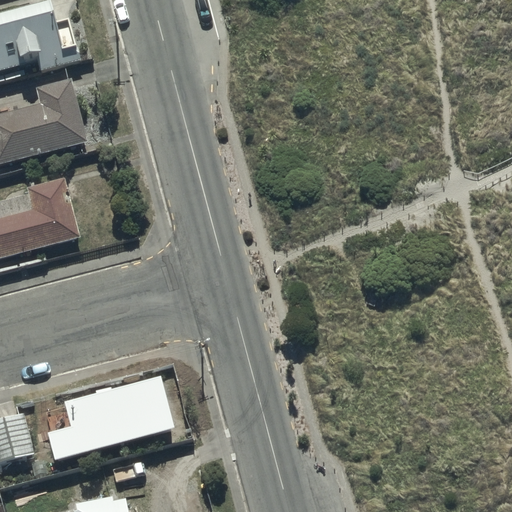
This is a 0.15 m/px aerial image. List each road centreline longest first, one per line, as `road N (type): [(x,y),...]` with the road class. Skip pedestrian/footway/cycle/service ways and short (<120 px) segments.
road 1 (tertiary): [(153,0),(227,277)]
road 2 (tertiary): [(227,277),(289,511)]
road 3 (residential): [(227,277),(0,337)]
